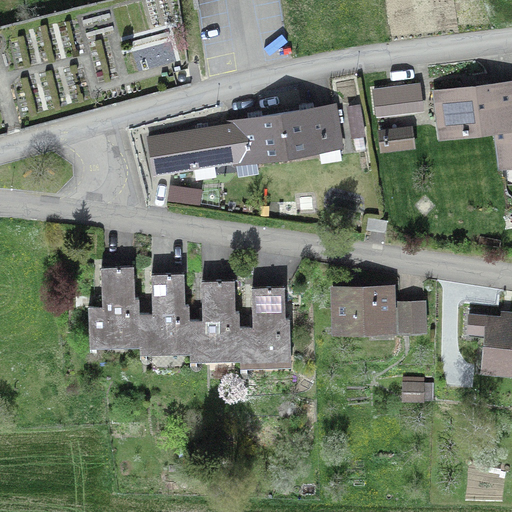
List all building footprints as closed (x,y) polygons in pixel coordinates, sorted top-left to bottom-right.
[(511,82),(473,88),(473,82),(461,84),(462,89),(437,92),(440,122),(462,118),(464,133),(496,129),(500,166),(511,164),(511,82)] [(419,84),(374,90),(376,110),(422,104),(419,84)] [(228,121),(228,124),(234,160),(237,172),(241,175),(254,173),(257,169),(255,160),(319,150),(320,159),(324,162),(338,160),(340,156),(339,147),(341,146),(335,104),(313,107),(312,102),(298,104),(299,110),(262,116),(261,110),(247,112),(248,118),(228,121)] [(154,173),(234,160),(228,124),(208,127),(207,122),(197,124),(198,129),(148,137),(154,173)] [(411,145),(409,129),(382,133),(384,148),(411,145)] [(88,306),(89,336),(139,335),(139,312),(138,297),(134,297),(133,265),(101,267),(102,305),(88,306)] [(139,343),(189,341),(189,319),(188,304),(184,304),(183,272),(151,273),(153,312),(139,312),(139,335),(139,343)] [(203,319),(189,319),(189,341),(190,349),(240,348),(239,326),(239,311),(235,311),(234,279),(202,280),(203,319)] [(239,326),(240,348),(240,357),(290,355),(289,317),(285,317),(284,286),(252,287),(253,325),(239,326)] [(391,327),(390,286),(334,287),(336,328),(391,327)] [(399,329),(424,328),(424,301),(399,302),(399,329)] [(511,372),(511,317),(469,313),(468,331),(484,332),(481,365),(506,367),(506,372),(511,372)] [(423,397),(423,383),(404,382),(403,397),(423,397)]
